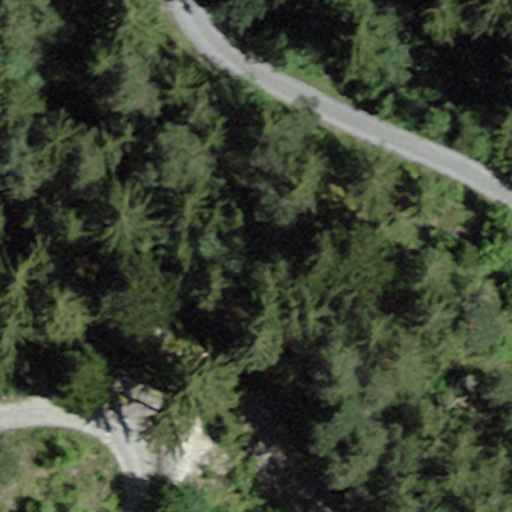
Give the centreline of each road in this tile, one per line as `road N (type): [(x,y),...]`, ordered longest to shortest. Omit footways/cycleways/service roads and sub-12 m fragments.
road 1 (track): [(185,0),(223,54),(511,192)]
road 2 (track): [(132,511),(111,446),(68,421),(0,418)]
